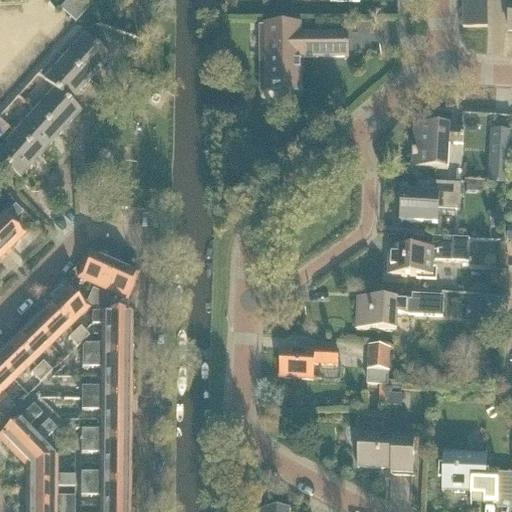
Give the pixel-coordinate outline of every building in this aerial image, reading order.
[(88,10),(77,0),(69,0),(58,11),(73,25),(88,10)] [(487,6),(463,6),(463,18),(487,17),(487,6)] [(487,17),(463,18),(464,30),(487,30),(487,17)] [(300,60),(348,60),(347,38),(300,38),(300,28),(267,28),(267,91),(300,91),(300,60)] [(89,83),(109,61),(83,38),(63,60),(89,83)] [(63,60),(43,82),(69,105),(89,83),(63,60)] [(80,114),(69,105),(43,82),(53,92),(34,113),(60,137),(80,114)] [(39,159),(60,137),(34,113),(14,136),(39,159)] [(463,148),(464,134),(449,133),(450,130),(415,128),(412,171),(447,173),(449,147),(463,148)] [(508,162),(509,134),(493,133),(492,162),(508,162)] [(0,151),(0,163),(19,181),(39,159),(14,136),(0,151)] [(460,215),(461,188),(432,187),(431,198),(402,197),(401,226),(437,228),(437,213),(460,215)] [(477,187),(465,187),(465,197),(476,197),(477,187)] [(0,250),(5,255),(23,237),(4,217),(0,220),(0,250)] [(452,265),(453,242),(428,240),(428,254),(389,252),(388,278),(432,281),(433,264),(452,265)] [(469,242),(454,242),(452,265),(468,266),(469,242)] [(101,291),(113,266),(89,256),(78,281),(101,291)] [(137,277),(113,266),(101,291),(125,302),(137,277)] [(93,311),(100,295),(92,291),(86,304),(92,311),(93,311)] [(67,292),(49,309),(68,329),(87,312),(67,292)] [(109,299),(100,295),(93,311),(103,310),(109,299)] [(413,299),(413,305),(359,302),(357,333),(397,334),(398,318),(442,319),(443,300),(413,299)] [(501,328),(502,301),(480,300),(479,328),(501,328)] [(68,329),(49,309),(30,327),(50,347),(68,329)] [(101,337),(128,337),(128,316),(92,316),(92,327),(101,327),(101,337)] [(50,347),(30,327),(12,345),(31,365),(50,347)] [(80,329),(74,335),(82,344),(88,338),(80,329)] [(82,344),(74,335),(68,341),(77,349),(82,344)] [(82,360),(128,360),(128,337),(101,337),(101,347),(85,347),(82,350),(82,360)] [(31,365),(12,345),(0,356),(0,369),(13,383),(31,365)] [(370,350),(368,374),(366,386),(380,388),(379,411),(386,411),(388,376),(391,352),(370,350)] [(337,370),(338,357),(306,355),(306,358),(282,357),(280,382),(313,384),(314,368),(337,370)] [(101,380),(128,380),(128,360),(82,360),(82,370),(101,370),(101,380)] [(43,364),(36,370),(45,379),(51,373),(43,364)] [(0,395),(13,383),(0,369),(0,395)] [(45,379),(36,370),(31,376),(40,384),(45,379)] [(81,401),(128,402),(128,380),(101,380),(101,390),(81,390),(81,401)] [(1,406),(0,407),(8,415),(14,409),(6,400),(0,406),(1,406)] [(100,423),(128,423),(128,402),(81,401),(81,413),(100,413),(100,423)] [(0,439),(0,442),(14,456),(34,436),(28,430),(41,417),(33,408),(0,439)] [(14,456),(14,457),(27,470),(56,459),(54,457),(43,445),(56,432),(47,423),(34,436),(14,456)] [(81,444),(128,444),(128,423),(100,423),(100,433),(81,433),(81,444)] [(413,457),(414,440),(359,437),(357,470),(391,471),(391,476),(411,477),(413,457)] [(100,466),(127,466),(128,444),(81,444),(81,455),(100,456),(100,466)] [(498,506),(499,476),(486,475),(487,457),(444,455),(442,495),(471,496),(471,505),(498,506)] [(56,479),(56,459),(27,470),(27,490),(56,491),(74,491),(74,479),(56,479)] [(81,488),(127,488),(127,466),(100,466),(100,476),(81,476),(81,488)] [(99,509),(127,509),(127,488),(81,488),(81,499),(99,499),(99,509)] [(56,491),(27,490),(27,511),(74,511),(74,500),(56,500),(56,491)]
